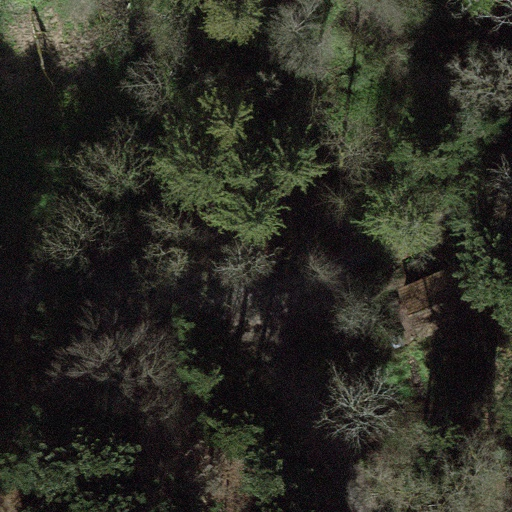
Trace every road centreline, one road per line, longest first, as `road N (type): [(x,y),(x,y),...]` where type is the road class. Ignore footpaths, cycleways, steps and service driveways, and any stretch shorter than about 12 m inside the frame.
road 1 (track): [(206,304),(287,359),(326,416),(371,511)]
road 2 (track): [(0,290),(79,289),(206,304)]
